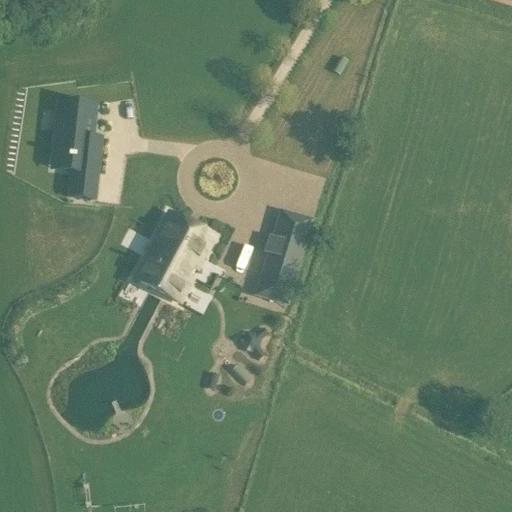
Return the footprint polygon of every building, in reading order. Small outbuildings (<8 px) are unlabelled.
[(201,113),(213,119),(224,98),(213,92),(201,113)] [(57,120),(57,171),(85,171),(85,183),(104,183),(104,149),(93,149),(93,120),(57,120)] [(264,182),(270,172),(250,160),(244,169),(264,182)] [(145,258),(134,280),(180,305),(215,239),(197,229),(195,233),(184,227),(186,223),(168,214),(154,243),(160,246),(152,262),(146,259),(145,258)] [(268,255),(262,277),(273,280),(267,300),(287,306),(305,245),(273,236),(272,239),(270,238),(266,254),(268,255)] [(241,338),(239,346),(244,353),(252,354),(257,362),(264,357),(259,349),(260,342),(268,336),(263,329),(255,335),(247,333),(241,338)]
